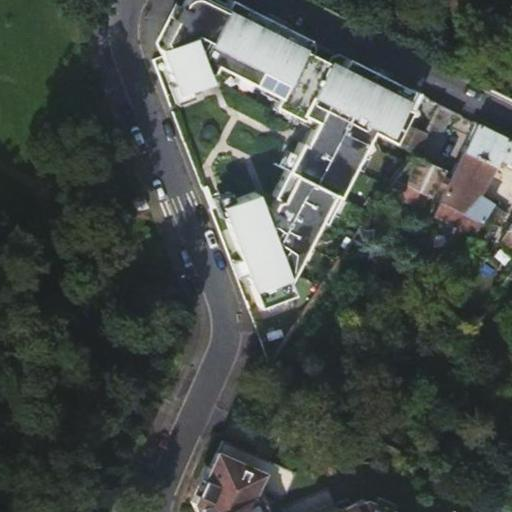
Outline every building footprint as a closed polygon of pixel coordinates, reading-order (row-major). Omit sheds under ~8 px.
[(315,119),(303,143),(300,141),(272,196),(276,197),(270,210),(259,204),(254,192),(220,205),(260,308),(294,295),(288,280),(332,192),(338,195),(371,129),(391,139),(401,119),(402,120),(409,108),(403,106),(411,89),(340,53),(331,56),(328,62),(314,55),(317,49),(314,40),(234,0),(227,0),(224,6),(212,0),(188,0),(179,19),(174,16),(162,39),(164,44),(158,46),(176,92),(209,80),(206,72),(210,70),(214,63),(264,87),(265,84),(280,91),(276,100),(292,107),(290,112),(302,118),(304,114),(315,119)] [(427,156),(450,109),(438,103),(424,131),(402,120),(401,119),(391,139),(427,156)] [(511,218),(505,230),(511,234),(511,141),(474,122),(442,193),(438,203),(478,223),(478,222),(497,228),(499,220),(486,216),(494,208),(502,214),(511,201),(511,198),(486,181),(498,156),(511,163),(511,218)] [(440,170),(413,157),(411,159),(410,158),(401,184),(427,198),(440,170)] [(421,209),(427,198),(401,184),(393,179),(387,190),(421,209)] [(472,235),(478,223),(438,203),(433,215),(472,235)] [(411,335),(421,341),(452,294),(441,287),(411,335)] [(360,404),(349,423),(363,429),(367,432),(378,415),(360,404)] [(349,423),(332,451),(338,454),(347,456),(363,429),(349,423)] [(328,486),(322,488),(283,506),(282,503),(297,472),(223,439),(218,451),(217,450),(210,465),(207,464),(192,500),(197,511),(397,511),(363,498),(338,509),(328,486)]
